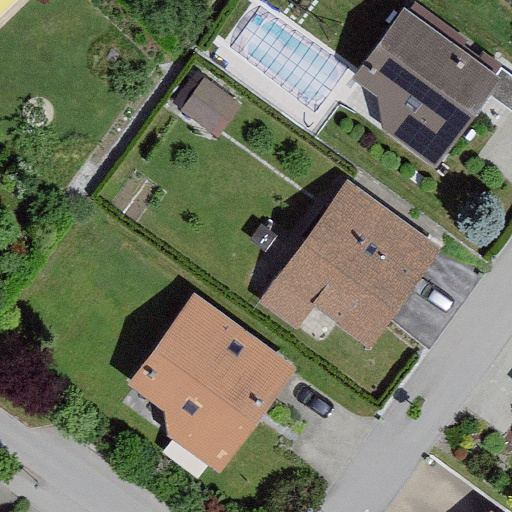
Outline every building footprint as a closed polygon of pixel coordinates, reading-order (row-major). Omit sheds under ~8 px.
[(236,38),(266,49),(259,69),(324,93),(342,44),(246,9),(236,38)] [(382,97),(387,126),(436,160),(493,77),(404,15),(359,81),(382,97)] [(180,120),(213,143),(235,112),(201,89),(180,120)] [(430,245),(350,188),(275,294),(308,317),(321,298),(368,331),(430,245)] [(165,411),(169,433),(219,468),(289,368),(192,300),(131,387),(165,411)]
